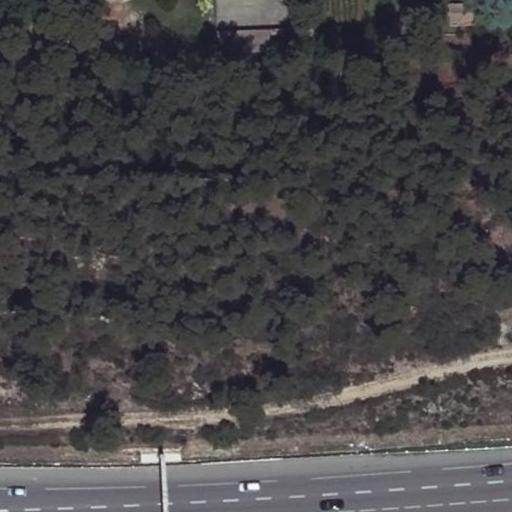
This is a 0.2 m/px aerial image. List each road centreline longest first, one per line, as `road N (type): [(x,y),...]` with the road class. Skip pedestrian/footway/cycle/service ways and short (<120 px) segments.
road 1 (track): [(0,427),(297,410),(429,373),(511,360)]
road 2 (motorway): [(511,471),(0,498)]
road 3 (motorway): [(511,498),(341,511)]
